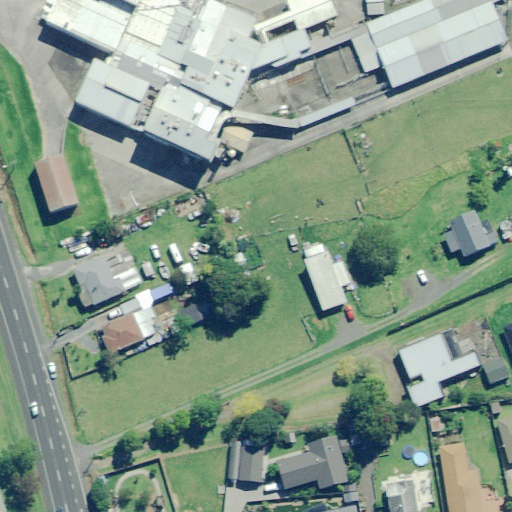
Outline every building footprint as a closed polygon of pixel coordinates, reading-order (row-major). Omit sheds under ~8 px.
[(98,46),(74,100),(199,155),(260,17),(221,0),(45,0),(37,19),(98,46)] [(334,0),(284,0),(296,29),(339,11),(334,0)] [(408,0),(362,20),(389,84),(501,36),(486,2),(490,0),(408,0)] [(354,95),(301,116),(304,124),(357,103),(354,95)] [(66,154),(36,163),(51,212),(81,203),(66,154)] [(461,246),(466,256),(493,244),(478,210),(451,222),(454,229),(445,233),(452,250),(461,246)] [(334,262),(330,250),(305,258),(324,310),(347,301),(341,285),(351,281),(343,259),(334,262)] [(112,273),(106,256),(75,268),(90,306),(127,292),(125,288),(140,282),(134,265),(112,273)] [(121,303),(126,315),(101,325),(111,351),(160,332),(149,306),(144,308),(139,296),(121,303)] [(449,351),(444,339),(442,334),(401,350),(412,377),(420,374),(423,382),(413,386),(408,388),(416,406),(425,403),(443,395),(437,382),(481,364),(476,351),(453,361),(449,351)] [(503,356),(485,364),(493,381),(511,373),(503,356)] [(511,377),(499,382),(504,397),(511,393),(511,377)] [(509,462),(511,461),(511,415),(499,419),(509,462)] [(433,421),(429,422),(431,430),(441,429),(439,416),(432,417),(433,421)] [(365,443),(364,429),(352,430),(353,444),(365,443)] [(346,436),(337,439),(335,434),(304,444),(306,452),(278,461),(287,487),(318,477),(322,489),(350,480),(344,460),(341,451),(350,448),(346,436)] [(450,511),(508,511),(506,499),(499,501),(496,487),(483,489),(479,469),(470,470),(465,442),(440,446),(450,511)] [(241,480),(265,482),(267,447),(243,445),(241,480)] [(419,511),(413,477),(386,482),(392,511),(419,511)]
